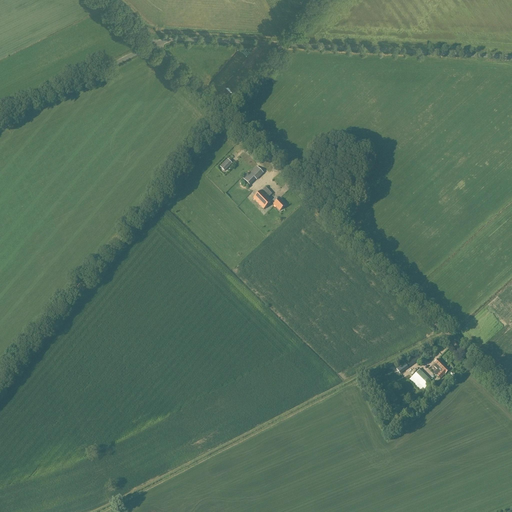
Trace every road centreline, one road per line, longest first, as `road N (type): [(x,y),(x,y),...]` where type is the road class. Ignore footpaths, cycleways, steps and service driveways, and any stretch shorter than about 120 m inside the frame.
road 1 (unclassified): [(511,401),(152,44)]
road 2 (track): [(0,375),(282,43)]
road 3 (unclassified): [(282,43),(511,57)]
road 4 (unclassified): [(0,120),(152,44)]
road 5 (unclassified): [(152,44),(282,43)]
